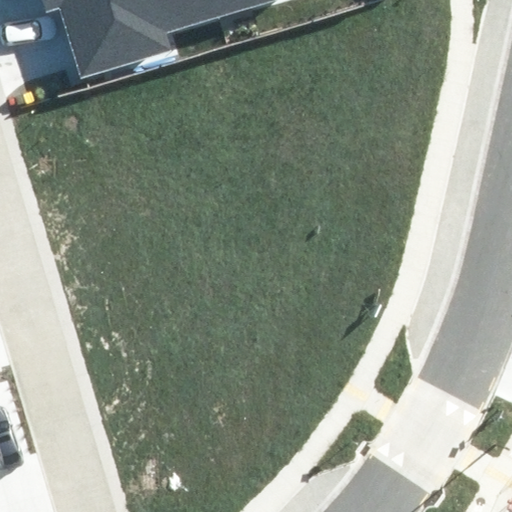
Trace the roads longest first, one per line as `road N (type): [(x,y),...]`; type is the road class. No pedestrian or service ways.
road 1 (residential): [(357,511),(406,453),(481,322),(511,236)]
road 2 (residential): [(93,511),(0,217)]
